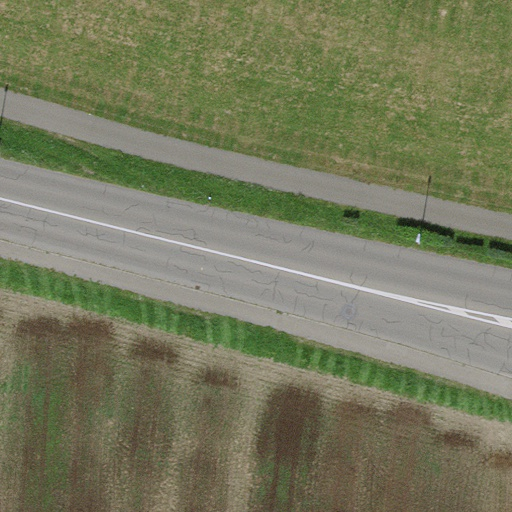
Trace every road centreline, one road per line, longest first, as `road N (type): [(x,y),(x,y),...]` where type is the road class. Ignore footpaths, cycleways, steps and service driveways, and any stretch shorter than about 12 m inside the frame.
road 1 (primary): [(224,253),(511,338)]
road 2 (primary): [(511,305),(224,253)]
road 3 (primary): [(0,196),(224,253)]
